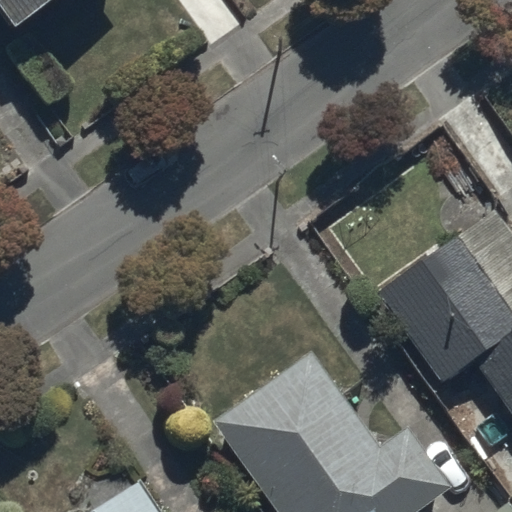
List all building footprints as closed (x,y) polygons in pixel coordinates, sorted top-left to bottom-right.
[(0,0),(0,25),(7,36),(57,0),(0,0)] [(379,287),(444,376),(470,356),(511,411),(511,225),(493,201),(379,287)] [(308,340),(208,413),(280,511),(408,511),(453,480),(407,417),(380,438),(308,340)] [(167,511),(141,472),(78,511),(167,511)] [(511,511),(511,499),(509,495),(486,511),(511,511)]
